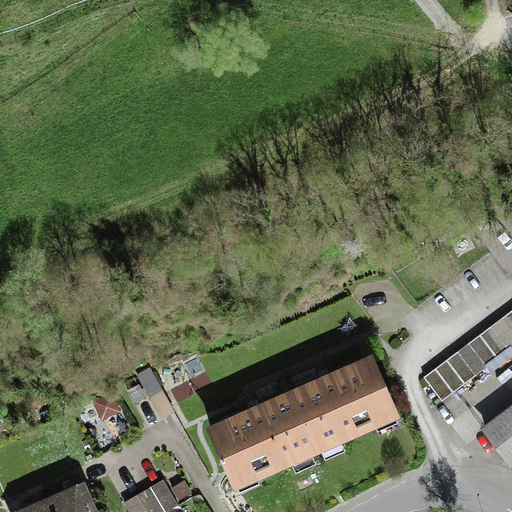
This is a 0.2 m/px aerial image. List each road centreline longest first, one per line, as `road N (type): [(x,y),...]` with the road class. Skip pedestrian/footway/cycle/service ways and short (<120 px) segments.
road 1 (track): [(105,216),(455,61),(476,43),(454,32),(426,0)]
road 2 (track): [(170,0),(476,43),(501,37)]
road 3 (unknown): [(468,494),(392,376),(405,348),(497,284)]
road 4 (tertiary): [(374,511),(431,491),(474,495),(511,511)]
road 5 (track): [(0,35),(119,0)]
